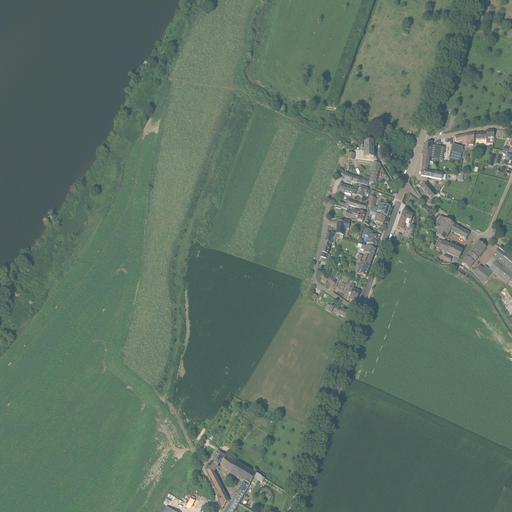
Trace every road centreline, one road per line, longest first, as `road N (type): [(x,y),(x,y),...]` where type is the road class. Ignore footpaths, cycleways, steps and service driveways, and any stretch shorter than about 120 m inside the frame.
road 1 (unclassified): [(289,511),(359,312)]
road 2 (unclassified): [(359,312),(312,278),(335,182)]
road 3 (residential): [(420,140),(469,0)]
road 4 (unclassified): [(359,312),(404,185)]
